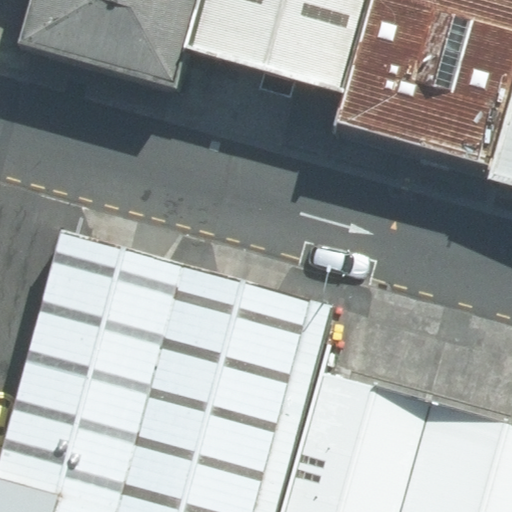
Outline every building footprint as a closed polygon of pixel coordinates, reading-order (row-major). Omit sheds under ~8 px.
[(191,52),(205,0),(38,0),(26,45),(180,88),(191,52)] [(205,0),(191,52),(348,97),(376,0),(205,0)] [(338,133),(497,179),(511,130),(511,0),(376,0),(348,97),(338,133)] [(511,183),(511,130),(497,179),(511,183)] [(0,511),(260,511),(319,309),(64,236),(0,459),(0,511)] [(290,511),(511,511),(511,430),(329,378),(290,511)]
